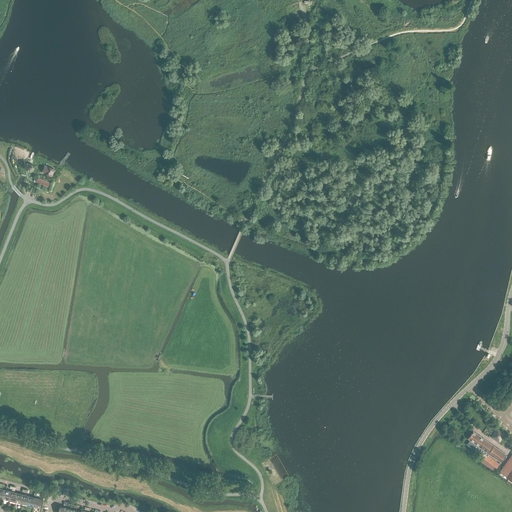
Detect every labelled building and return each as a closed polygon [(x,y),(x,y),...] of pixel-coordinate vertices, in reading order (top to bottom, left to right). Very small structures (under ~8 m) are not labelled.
[(12,155),(14,156),(17,157),(16,159),(21,160),(21,159),(23,159),(25,155),(22,154),(23,153),(16,151),(14,150),(12,155)] [(28,164),(26,164),(25,167),(26,168),(27,170),(30,172),(33,170),(34,168),(33,164),(30,163),(28,164)] [(47,174),(52,176),(55,169),(46,165),(43,172),(47,174)] [(37,177),(35,183),(48,187),(50,182),(37,177)] [(491,437),(499,442),(504,434),(497,429),(491,437)] [(493,445),(473,431),(468,439),(500,462),(506,454),(493,445)] [(511,456),(501,472),(511,479),(511,456)] [(12,492),(6,490),(3,499),(10,500),(12,492)] [(18,493),(14,492),(12,492),(10,500),(16,502),(18,493)] [(18,493),(16,502),(22,504),(24,495),(18,493)] [(24,495),(22,504),(28,505),(30,496),(24,495)] [(36,498),(30,496),(28,505),(34,507),(36,498)] [(34,507),(40,508),(43,500),(36,498),(34,507)]
